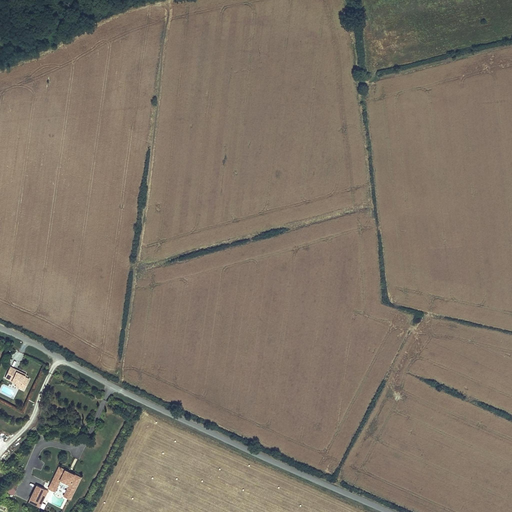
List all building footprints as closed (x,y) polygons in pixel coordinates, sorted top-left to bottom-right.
[(17,370),(11,367),(5,378),(16,384),(21,386),(19,388),(24,390),(30,379),(25,377),(26,376),(16,371),(17,370)] [(59,467),(48,489),(55,492),(59,483),(60,479),(70,484),(68,488),(65,494),(71,497),(80,477),(59,467)] [(60,479),(59,483),(61,485),(60,487),(61,489),(62,490),(64,489),(65,487),(68,488),(70,484),(60,479)] [(13,494),(18,485),(13,482),(8,491),(13,494)] [(37,485),(28,502),(40,507),(43,500),(40,498),(44,489),(37,485)] [(44,489),(40,498),(43,500),(48,490),(44,489)]
